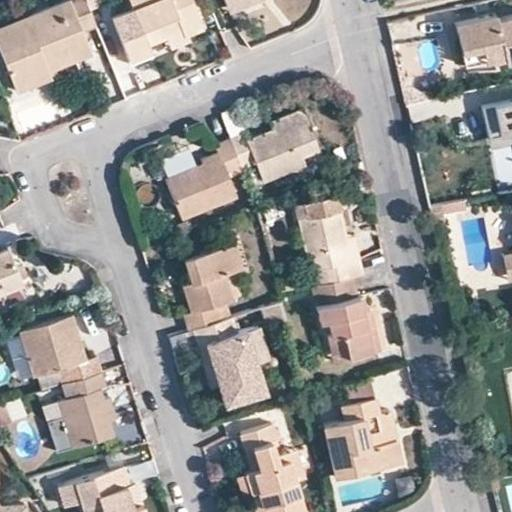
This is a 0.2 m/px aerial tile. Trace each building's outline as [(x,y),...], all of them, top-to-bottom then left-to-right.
[(49,75),(46,67),(90,50),(81,28),(96,22),(89,4),(87,0),(62,0),(0,24),(0,53),(13,88),(49,75)] [(148,41),(166,35),(182,29),(184,34),(190,31),(204,26),(193,0),(146,0),(131,6),(133,12),(114,19),(131,63),(152,53),(148,41)] [(259,0),(231,0),(227,2),(231,11),(259,0)] [(511,12),(495,16),(489,17),(488,13),(453,20),(462,62),(503,54),(504,59),(511,56),(511,12)] [(166,35),(170,47),(192,38),(190,31),(184,34),(182,29),(166,35)] [(511,89),(479,97),(487,135),(511,130),(511,89)] [(267,119),(270,127),(305,114),(302,106),(267,119)] [(317,144),(305,114),(270,127),(245,137),(243,130),(228,135),(240,162),(253,158),(260,175),(302,158),(301,151),(317,144)] [(199,155),(201,159),(164,174),(179,213),(234,191),(227,173),(241,167),(240,162),(228,135),(215,140),(218,148),(199,155)] [(298,214),(312,283),(353,274),(362,272),(358,255),(350,257),(346,234),(337,191),(316,195),(304,199),(307,213),(298,214)] [(354,233),(346,234),(350,257),(358,255),(354,233)] [(233,241),(224,244),(231,270),(240,267),(233,241)] [(190,326),(217,318),(212,302),(230,297),(222,273),(231,270),(224,244),(181,256),(186,274),(188,281),(181,283),(179,284),(187,310),(180,313),(185,328),(190,326)] [(0,292),(24,283),(20,274),(15,259),(9,245),(0,248),(0,292)] [(21,257),(15,259),(20,274),(26,272),(21,257)] [(181,283),(188,281),(186,274),(179,276),(181,283)] [(318,319),(326,318),(329,330),(324,331),(329,349),(345,346),(345,355),(372,349),(364,309),(368,307),(364,292),(357,294),(353,274),(312,283),(311,283),(318,319)] [(299,277),(282,281),(284,289),(301,286),(299,277)] [(0,292),(0,305),(28,295),(24,283),(0,292)] [(372,349),(380,347),(372,306),(368,307),(364,309),(372,349)] [(32,372),(55,366),(59,381),(72,378),(101,369),(97,353),(84,357),(71,310),(18,327),(32,372)] [(195,344),(203,342),(210,369),(220,400),(260,388),(242,330),(233,331),(229,315),(217,318),(190,326),(195,344)] [(203,342),(195,344),(204,371),(210,369),(203,342)] [(345,355),(345,346),(329,349),(331,357),(345,355)] [(64,397),(61,398),(66,414),(50,419),(59,449),(75,444),(113,433),(109,418),(102,395),(99,386),(106,384),(101,369),(72,378),(59,381),(64,397)] [(109,418),(115,416),(109,393),(102,395),(109,418)] [(392,440),(374,444),(371,430),(377,429),(374,411),(375,410),(372,395),(339,403),(344,418),(322,423),(334,475),(397,461),(392,440)] [(374,444),(392,440),(385,408),(375,410),(374,411),(377,429),(371,430),(374,444)] [(243,467),(250,489),(257,487),(264,511),(300,511),(292,477),(284,449),(279,449),(271,420),(240,429),(245,446),(252,443),(258,464),(249,466),(243,467)] [(252,443),(245,446),(249,466),(258,464),(252,443)] [(296,476),(300,476),(293,447),(284,449),(292,477),(296,476)] [(80,497),(84,511),(145,511),(142,500),(133,503),(127,482),(130,481),(124,463),(58,482),(64,502),(80,497)] [(243,467),(237,469),(242,490),(250,489),(243,467)] [(130,481),(127,482),(133,503),(142,500),(137,479),(130,481)] [(255,511),(264,511),(257,487),(250,489),(255,511)] [(0,511),(23,511),(24,503),(0,503),(0,502),(0,511)]
